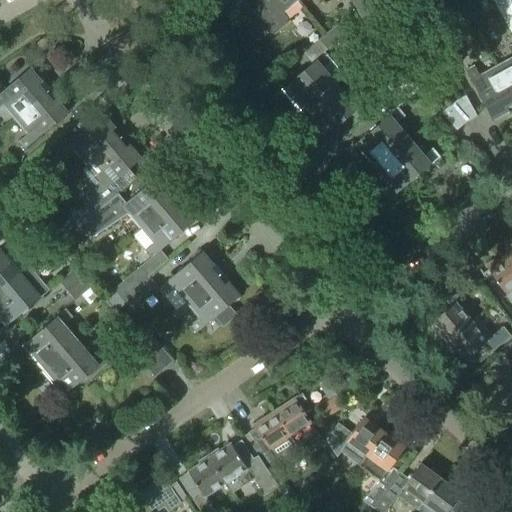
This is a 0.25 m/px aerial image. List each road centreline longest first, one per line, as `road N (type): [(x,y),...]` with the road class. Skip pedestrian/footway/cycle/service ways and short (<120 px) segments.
road 1 (residential): [(357,297),(336,268),(271,241),(104,40),(80,0)]
road 2 (residential): [(54,500),(336,311)]
road 3 (residential): [(511,491),(336,311)]
road 4 (residential): [(357,297),(511,185)]
